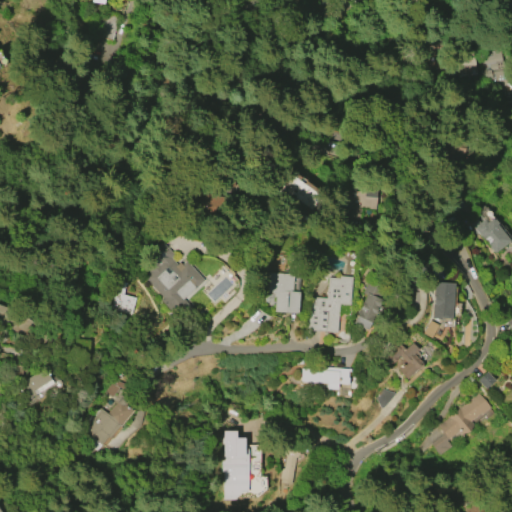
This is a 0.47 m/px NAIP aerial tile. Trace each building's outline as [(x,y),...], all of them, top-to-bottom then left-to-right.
[(120,15),(113,40),(94,35),(101,10),(120,15)] [(460,78),(479,75),(476,58),(458,61),(460,78)] [(465,158),(464,141),(443,141),(444,158),(465,158)] [(289,198),(292,194),(311,209),(322,196),(293,174),(280,191),(289,198)] [(344,184),(363,186),(363,191),(367,191),(367,194),(377,195),(375,209),(362,207),(360,221),(350,220),(351,209),(341,208),(344,184)] [(492,252),(470,224),(477,219),(479,222),(483,219),(486,223),(492,219),(493,220),(495,219),(498,223),(496,224),(509,240),(492,252)] [(162,241),(173,254),(170,257),(176,264),(179,263),(181,264),(185,261),(202,280),(168,311),(158,300),(161,297),(142,277),(148,272),(139,262),(162,241)] [(266,293),(268,271),(292,274),(291,290),(299,291),(297,314),(273,312),(274,297),(272,297),(272,293),(266,293)] [(336,333),(306,330),(309,296),(326,298),(328,277),(338,278),(339,275),(351,276),(348,305),(349,305),(348,315),(337,314),(336,333)] [(109,310),(131,315),(135,297),(123,295),(125,282),(116,280),(109,310)] [(432,319),(435,281),(453,283),(452,302),(455,303),(454,317),(451,317),(451,320),(432,319)] [(362,292),(367,282),(382,289),(378,298),(381,300),(378,305),(382,307),(375,320),(372,318),(366,329),(352,322),(366,294),(362,292)] [(0,304),(20,311),(18,317),(33,323),(26,341),(3,333),(4,331),(0,329),(0,304)] [(404,349),(412,343),(418,350),(416,352),(420,356),(418,358),(423,364),(415,371),(413,369),(404,378),(397,370),(404,364),(398,357),(396,359),(397,360),(393,363),(392,362),(390,364),(383,356),(398,342),(404,349)] [(336,390),(306,387),(306,384),(299,383),(301,368),(311,369),(311,366),(348,370),(346,385),(336,384),(336,390)] [(53,384),(26,399),(17,383),(44,368),(53,384)] [(483,389),(475,380),(485,371),(493,381),(483,389)] [(82,430),(100,409),(106,413),(115,403),(114,402),(124,390),(134,399),(126,408),(130,412),(108,438),(107,438),(95,452),(83,442),(89,435),(82,430)] [(478,393),(489,408),(481,414),(480,413),(470,421),(473,425),(461,435),(458,432),(446,441),(451,446),(439,455),(430,444),(443,433),(437,426),(447,418),(478,393)] [(222,500),(222,472),(220,472),(220,459),(222,459),(222,430),(236,430),(236,438),(244,438),(244,448),(247,448),(247,491),(242,492),(234,500),(222,500)] [(296,457),(292,485),(281,483),(285,455),(284,455),(286,438),(290,435),(304,455),(298,459),(296,457)]
